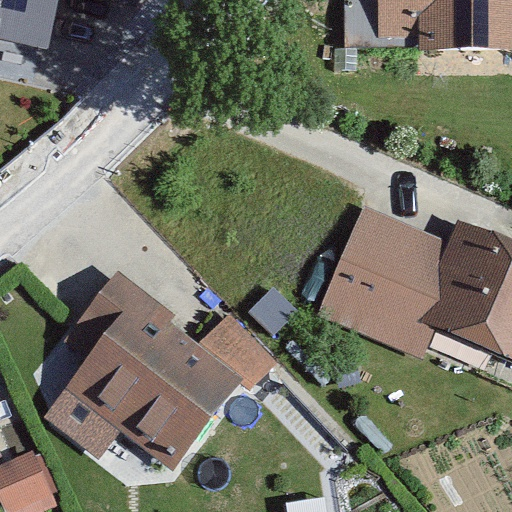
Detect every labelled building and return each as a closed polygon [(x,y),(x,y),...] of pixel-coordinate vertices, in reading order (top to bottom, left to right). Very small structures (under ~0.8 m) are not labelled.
[(0,0),(0,55),(22,60),(34,0),(43,0),(111,15),(113,0),(0,0)] [(511,67),(511,0),(330,0),(332,60),(399,58),(400,70),(511,67)] [(429,252),(345,219),(301,329),(395,366),(404,342),(511,384),(511,269),(434,239),(429,252)] [(216,390),(92,286),(54,330),(80,352),(16,428),(69,473),(92,446),(137,484),(216,390)] [(251,374),(207,330),(183,354),(228,398),(251,374)] [(22,511),(6,469),(0,471),(0,511),(22,511)]
